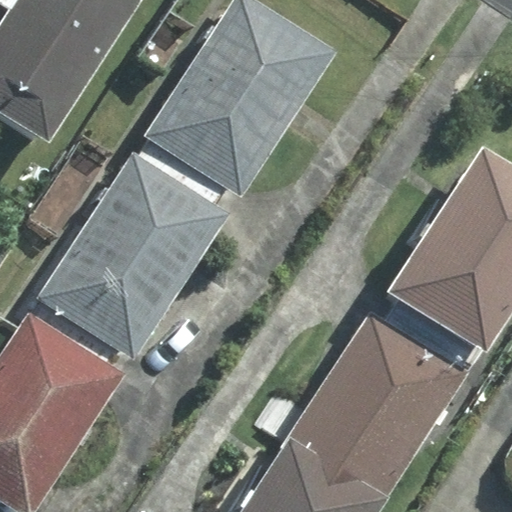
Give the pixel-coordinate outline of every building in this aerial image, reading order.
[(0,0),(0,119),(25,136),(114,0),(0,0)] [(128,157),(195,203),(207,184),(219,191),(314,49),(241,0),(217,0),(127,133),(139,141),(128,157)] [(369,321),(438,367),(511,256),(511,178),(460,144),(363,287),(383,299),(369,321)] [(31,297),(16,319),(86,366),(100,346),(110,352),(205,210),(195,203),(128,157),(118,151),(22,291),(31,297)] [(0,510),(2,511),(3,511),(98,374),(86,366),(16,319),(8,313),(0,325),(0,510)] [(266,456),(349,511),(361,511),(445,387),(375,342),(353,326),(266,456)] [(316,511),(250,468),(221,511),(316,511)]
